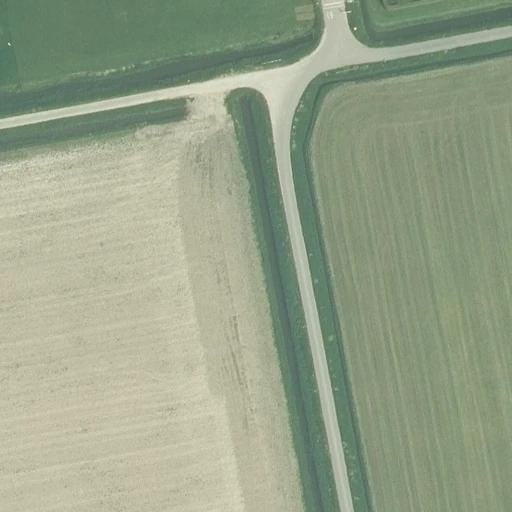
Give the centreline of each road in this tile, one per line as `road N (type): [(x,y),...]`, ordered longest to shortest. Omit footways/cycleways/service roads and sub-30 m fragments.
road 1 (unclassified): [(345,511),(268,78)]
road 2 (unclassified): [(0,127),(268,78)]
road 3 (unclassified): [(343,61),(511,33)]
